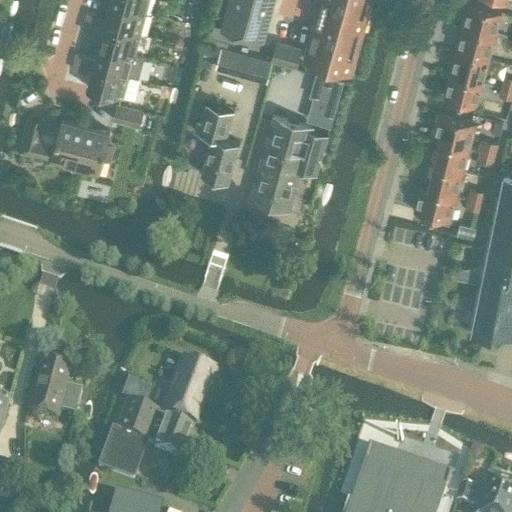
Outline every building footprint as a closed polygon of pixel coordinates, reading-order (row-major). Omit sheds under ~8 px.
[(111,0),(111,2),(146,12),(148,0),(111,0)] [(228,0),(222,26),(213,23),(210,36),(234,42),(237,31),(264,38),(274,0),(228,0)] [(349,72),(354,55),(369,0),(322,0),(306,60),(349,72)] [(101,13),(98,21),(140,32),(146,12),(111,2),(107,15),(101,13)] [(495,35),(501,11),(469,3),(463,27),(495,35)] [(98,21),(101,13),(87,10),(85,18),(98,21)] [(96,29),(98,21),(85,18),(83,26),(96,29)] [(98,21),(96,29),(103,31),(99,44),(135,54),(140,32),(98,21)] [(489,58),(495,35),(463,27),(457,50),(489,58)] [(296,66),(301,48),(277,41),(272,60),(296,66)] [(90,55),(88,63),(129,75),(135,54),(99,44),(96,56),(90,55)] [(266,81),(272,60),(222,46),(216,67),(266,81)] [(483,81),(489,58),(457,50),(451,73),(483,81)] [(88,63),(90,55),(76,51),(74,60),(88,63)] [(86,71),(88,63),(74,60),(72,67),(86,71)] [(123,96),(129,75),(94,65),(88,86),(123,96)] [(477,105),(483,81),(451,73),(444,97),(477,105)] [(511,88),(511,78),(504,76),(501,85),(511,88)] [(498,95),(511,98),(511,88),(501,85),(498,95)] [(139,124),(143,109),(117,102),(113,117),(139,124)] [(225,138),(233,111),(206,104),(201,122),(198,122),(195,132),(211,136),(201,174),(228,182),(239,142),(225,138)] [(470,146),(471,142),(476,122),(440,112),(433,137),(441,139),(470,146)] [(59,130),(43,126),(45,119),(30,114),(20,150),(51,158),(50,160),(75,167),(86,123),(63,117),(59,130)] [(316,172),(327,133),(311,129),(312,125),(272,114),(250,197),(290,208),(301,168),(316,172)] [(495,120),(492,131),(499,133),(502,122),(495,120)] [(110,161),(114,147),(106,145),(111,130),(86,123),(75,167),(99,173),(103,159),(110,161)] [(496,153),(498,142),(483,138),(480,149),(496,153)] [(463,170),(466,161),(470,146),(441,139),(434,163),(463,170)] [(494,161),(496,153),(480,149),(478,158),(494,161)] [(457,194),(461,180),(463,170),(434,163),(428,187),(457,194)] [(484,272),(454,266),(452,278),(481,284),(481,285),(472,331),(491,335),(493,328),(511,331),(511,168),(511,173),(505,172),(484,272)] [(450,219),(456,199),(457,194),(428,187),(420,185),(414,210),(450,219)] [(483,201),(485,190),(470,187),(468,197),(483,201)] [(481,210),(483,201),(468,197),(466,207),(481,210)] [(460,222),(457,234),(473,238),(475,226),(460,222)] [(196,423),(216,371),(183,358),(163,410),(196,423)] [(75,414),(81,392),(64,387),(69,368),(42,361),(28,412),(55,419),(58,410),(75,414)] [(158,413),(140,406),(128,402),(116,432),(112,431),(99,469),(135,481),(148,443),(156,446),(155,449),(182,459),(193,429),(166,418),(165,419),(157,416),(158,413)] [(449,511),(453,503),(452,502),(451,505),(443,502),(452,476),(451,476),(450,478),(372,451),(372,449),(371,449),(349,511),(449,511)] [(0,489),(8,492),(15,467),(3,463),(0,474),(0,489)] [(511,511),(511,483),(506,482),(505,479),(498,477),(496,479),(492,478),(487,493),(463,485),(460,494),(503,508),(504,506),(510,508),(509,511),(511,511)] [(503,508),(460,494),(457,503),(479,510),(482,511),(481,511),(511,511),(509,511),(510,508),(504,506),(503,508)]
